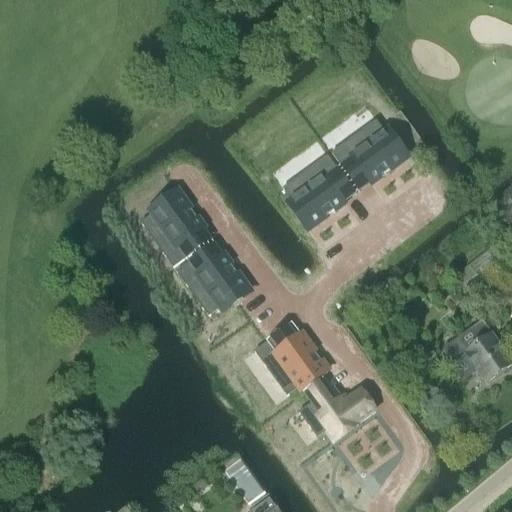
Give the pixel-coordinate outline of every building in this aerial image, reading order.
[(376,123),(331,155),(357,191),(368,182),(371,186),(408,159),(388,132),(385,135),(376,123)] [(327,158),(282,191),(291,203),(288,205),(307,232),(344,205),(342,202),(353,193),(327,158)] [(493,204),(511,230),(511,193),(510,191),(493,204)] [(153,216),(141,225),(173,270),(209,244),(200,233),(204,230),(177,193),(150,213),(153,216)] [(211,248),(176,274),(209,318),(221,310),(223,313),(250,294),(223,257),(220,259),(211,248)] [(454,279),(473,305),(510,277),(491,251),(454,279)] [(511,294),(500,303),(511,319),(511,294)] [(477,372),(487,385),(511,367),(511,365),(503,353),(504,352),(500,347),(499,347),(482,324),(445,351),(454,365),(462,359),(473,375),(477,372)] [(289,328),(254,353),(287,398),(299,389),(301,392),(328,373),(301,336),(298,339),(289,328)] [(334,389),(299,414),(317,440),(325,434),(332,444),(375,413),(360,392),(348,401),(345,398),(342,400),(334,389)] [(278,511),(269,498),(250,511),(278,511)]
